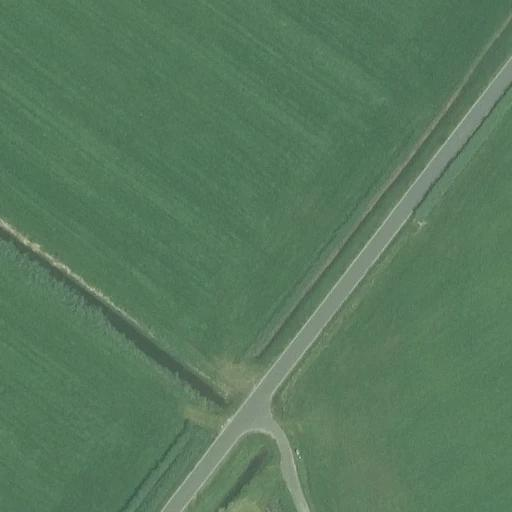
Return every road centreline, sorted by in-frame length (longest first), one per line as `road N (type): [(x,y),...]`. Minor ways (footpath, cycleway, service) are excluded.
road 1 (unclassified): [(252,407),(511,72)]
road 2 (unclassified): [(172,511),(252,407)]
road 3 (unclassified): [(306,511),(286,451),(252,407)]
